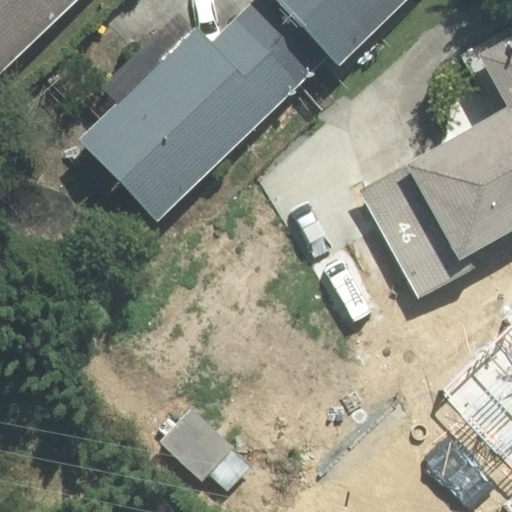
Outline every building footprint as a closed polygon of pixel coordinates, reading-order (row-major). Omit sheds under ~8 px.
[(0,0),(0,70),(73,0),(0,0)] [(279,0),(256,0),(235,23),(295,85),(331,52),(279,0)] [(404,0),(279,0),(331,52),(340,61),(404,0)] [(83,139),(159,217),(295,85),(235,23),(213,44),(198,28),(83,139)] [(509,107),(406,164),(460,262),(472,255),(511,233),(511,34),(479,52),(509,107)] [(460,262),(406,164),(359,190),(418,297),(477,265),(472,255),(460,262)] [(511,324),(511,326),(439,393),(511,472),(511,314),(507,319),(511,324)]
